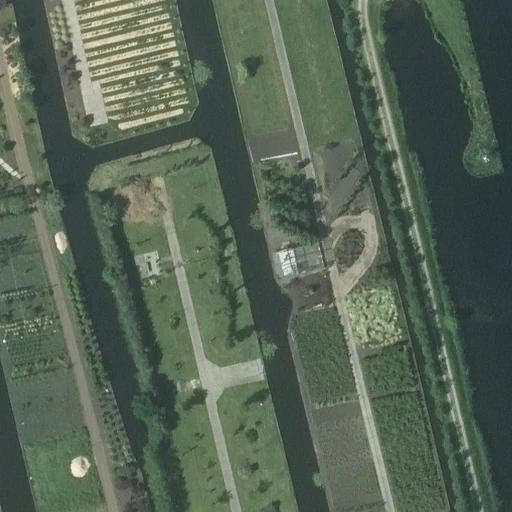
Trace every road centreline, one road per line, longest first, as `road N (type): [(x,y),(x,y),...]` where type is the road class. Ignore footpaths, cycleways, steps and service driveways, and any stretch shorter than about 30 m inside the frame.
road 1 (track): [(385,511),(262,0)]
road 2 (track): [(479,511),(361,0)]
road 3 (track): [(107,511),(0,80)]
road 4 (track): [(229,511),(152,184)]
